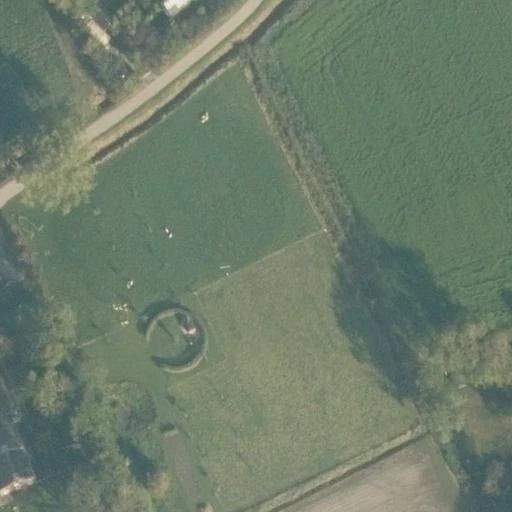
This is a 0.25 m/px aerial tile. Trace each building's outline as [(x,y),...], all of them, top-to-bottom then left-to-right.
[(151,0),(171,23),(199,0),(151,0)] [(82,11),(103,37),(116,27),(95,1),(82,11)] [(40,277),(62,267),(34,201),(0,216),(0,223),(2,228),(17,222),(40,277)] [(21,426),(0,377),(0,499),(1,503),(35,488),(10,430),(21,426)] [(505,497),(511,485),(498,477),(490,489),(505,497)]
